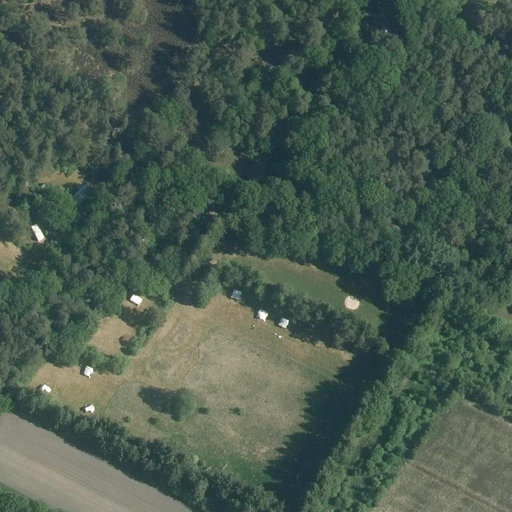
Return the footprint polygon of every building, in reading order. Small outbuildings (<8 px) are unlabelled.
[(293,53),(282,56),(286,70),(297,67),(293,53)] [(310,67),(302,69),(304,75),(311,74),(310,67)] [(263,182),(263,167),(249,167),(250,182),(263,182)] [(91,191),(82,199),(86,204),(96,196),(91,191)] [(45,225),(37,227),(42,242),(49,240),(45,225)] [(381,288),(384,293),(390,289),(387,284),(381,288)] [(360,296),(354,300),(358,308),(365,304),(360,296)] [(408,308),(405,315),(413,318),(415,311),(408,308)] [(295,332),(302,335),(307,324),(300,320),(295,332)]
